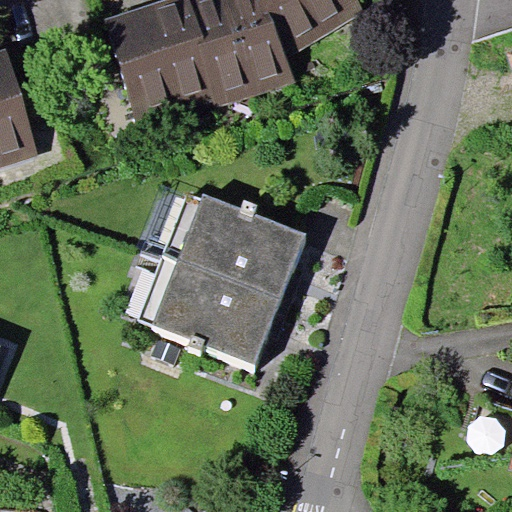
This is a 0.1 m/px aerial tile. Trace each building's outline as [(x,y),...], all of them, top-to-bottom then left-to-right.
[(235,0),(203,0),(103,28),(136,135),(286,83),(235,0)] [(346,0),(244,0),(278,56),(354,11),(346,0)] [(511,68),(501,72),(511,105),(511,68)] [(3,71),(0,71),(0,174),(32,165),(3,71)] [(297,246),(183,206),(134,345),(249,385),(297,246)]
